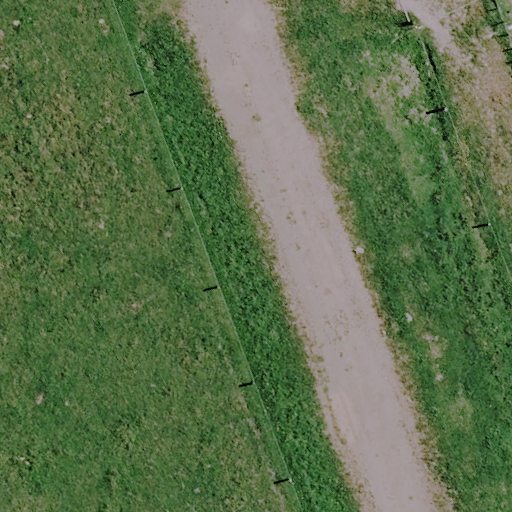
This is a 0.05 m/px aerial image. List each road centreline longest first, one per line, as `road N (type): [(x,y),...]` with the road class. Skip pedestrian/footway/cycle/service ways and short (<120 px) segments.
road 1 (secondary): [(105,0),(216,511)]
road 2 (track): [(338,0),(511,488)]
